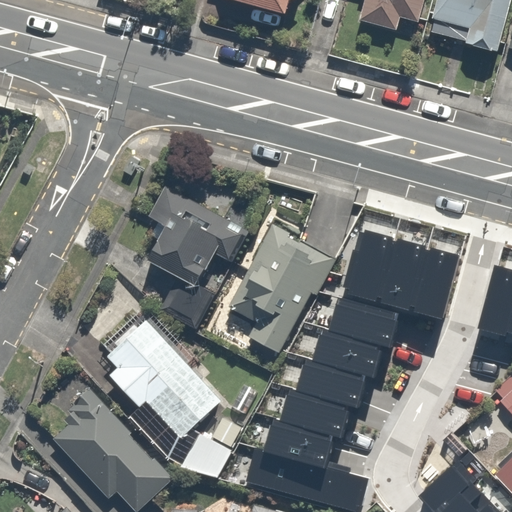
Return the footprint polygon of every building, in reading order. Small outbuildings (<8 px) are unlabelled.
[(317,0),(229,0),(228,3),(309,27),(317,0)] [(366,0),(361,34),(399,41),(403,16),(427,20),(430,0),(366,0)] [(511,0),(442,0),(432,38),(505,58),(511,30),(511,0)] [(167,306),(206,325),(221,294),(212,289),(228,258),(237,263),(252,234),(231,224),(243,199),(184,170),(158,222),(174,230),(157,265),(182,277),(167,306)] [(342,260),(277,221),(229,301),(260,320),(252,333),(286,354),(342,260)] [(448,273),(378,233),(342,297),(408,335),(426,303),(430,305),(448,273)] [(344,450),(384,481),(449,416),(463,429),(437,457),(453,472),(471,453),(479,461),(511,426),(511,366),(507,363),(511,356),(511,293),(483,271),(344,450)] [(140,322),(118,342),(123,348),(114,356),(124,368),(114,377),(145,410),(153,402),(190,442),(230,406),(153,321),(145,327),(140,322)] [(178,473),(93,383),(63,412),(73,422),(52,442),(106,499),(118,488),(139,510),(178,473)] [(239,451),(206,434),(189,466),(222,483),(239,451)] [(511,460),(498,473),(509,484),(511,487),(511,460)] [(511,511),(511,487),(509,484),(486,506),(491,511),(511,511)] [(294,511),(256,506),(255,511),(236,511),(235,511),(233,511),(204,511),(191,498),(175,511),(294,511)]
